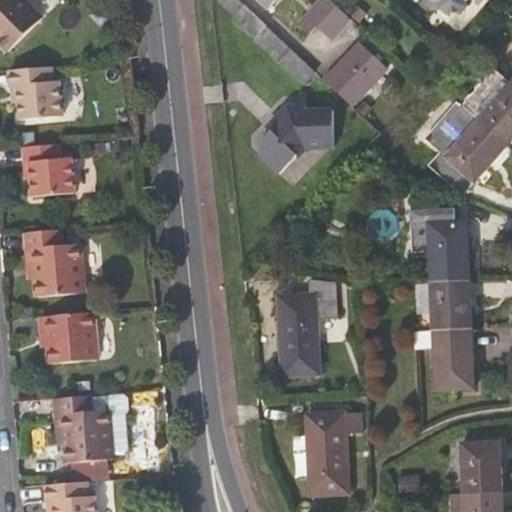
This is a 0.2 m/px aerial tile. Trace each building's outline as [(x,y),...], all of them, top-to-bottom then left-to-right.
[(0,0),(0,43),(6,50),(41,16),(25,0),(0,0)] [(330,31),(346,14),(331,0),(317,0),(309,10),(330,31)] [(428,0),(432,3),(434,0),(435,0),(437,0),(443,8),(448,12),(459,13),(464,8),(464,1),(464,0),(428,0)] [(316,72),(244,4),(233,16),(304,83),(316,72)] [(361,45),(326,81),(353,107),(387,70),(361,45)] [(8,68),(10,83),(18,83),(19,98),(21,116),(61,111),(57,77),(51,77),(49,63),(8,68)] [(509,149),(511,145),(511,85),(498,73),(465,110),(481,124),(509,149)] [(18,83),(10,83),(11,98),(19,98),(18,83)] [(269,156),(336,157),(337,105),(270,103),(269,156)] [(477,185),(509,149),(481,124),(449,161),(445,157),(436,169),(464,194),(474,183),(477,185)] [(21,143),(22,159),(30,158),(31,171),(32,190),(75,187),(72,153),(63,154),(62,139),(21,143)] [(281,192),(302,214),(352,164),(341,154),(327,169),(315,157),(281,192)] [(30,158),(22,159),(23,171),(31,171),(30,158)] [(433,281),(470,279),(467,223),(458,223),(457,210),(413,211),(414,251),(431,250),(433,281)] [(25,226),(26,244),(33,244),(36,274),(37,291),(84,287),(80,238),(64,239),(63,223),(25,226)] [(33,244),(26,244),(28,274),(36,274),(33,244)] [(435,330),(472,328),(470,279),(433,281),(435,330)] [(340,322),(338,287),(311,281),(311,293),(281,294),(286,375),(322,373),(320,323),(340,322)] [(49,329),(50,340),(52,358),(98,354),(95,308),(39,311),(41,330),(49,329)] [(414,331),(415,344),(436,344),(438,388),(474,386),(472,328),(435,330),(414,331)] [(41,341),(50,340),(49,329),(41,330),(41,341)] [(60,407),(63,438),(64,456),(112,452),(108,403),(93,405),(91,388),(52,391),(53,408),(60,407)] [(56,439),(63,438),(60,407),(53,408),(56,439)] [(366,433),(365,413),(309,416),(314,497),(351,495),(349,434),(366,433)] [(463,445),(465,493),(484,492),(503,491),(500,443),(463,445)] [(53,499),(54,511),(97,511),(96,493),(87,494),(86,478),(45,482),(46,499),(53,499)] [(465,493),(453,494),(453,511),(503,511),(503,491),(484,492),(465,493)] [(46,511),(54,511),(53,499),(46,499),(46,511)]
